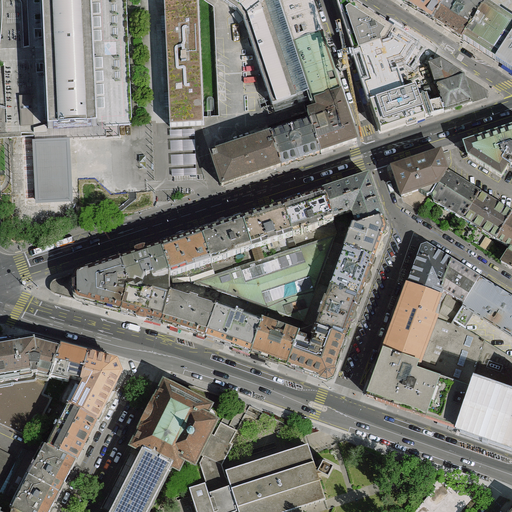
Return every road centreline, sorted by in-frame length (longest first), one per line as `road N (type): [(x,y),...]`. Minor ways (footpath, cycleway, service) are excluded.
road 1 (secondary): [(374,155),(0,280)]
road 2 (residential): [(340,411),(408,221)]
road 3 (residential): [(147,348),(66,511)]
road 4 (secondary): [(340,411),(511,471)]
road 5 (secondary): [(169,354),(340,411)]
road 6 (residential): [(92,511),(169,354)]
road 7 (residential): [(511,90),(375,0)]
road 8 (residential): [(324,0),(374,155)]
road 9 (secondary): [(0,305),(147,348)]
road 10 (secondary): [(511,110),(374,155)]
road 11 (residential): [(511,285),(408,221)]
